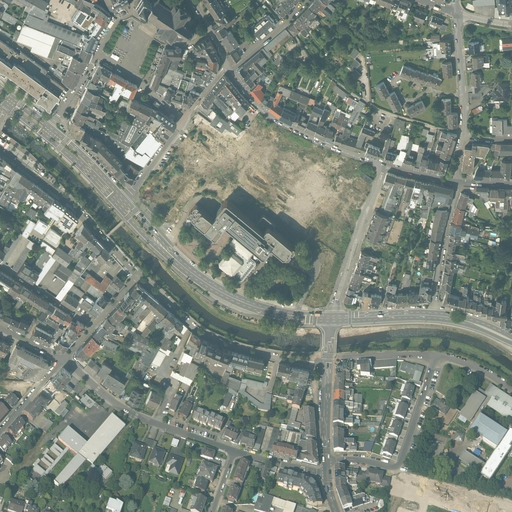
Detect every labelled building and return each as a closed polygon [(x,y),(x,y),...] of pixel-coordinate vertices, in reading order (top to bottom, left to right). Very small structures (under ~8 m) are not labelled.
[(47,3),(41,0),(28,0),(33,2),(45,9),(48,3),(47,3)] [(75,6),(64,0),(49,0),(47,3),(48,3),(45,9),(71,22),(72,19),(77,7),(75,6)] [(94,2),(88,0),(78,0),(75,6),(83,10),(89,14),(91,11),(91,10),(82,5),(83,2),(92,6),(91,7),(91,8),(92,9),(95,10),(97,11),(108,18),(109,15),(107,12),(100,6),(94,2)] [(104,0),(106,3),(110,11),(115,9),(122,6),(122,7),(130,4),(127,0),(104,0)] [(136,0),(135,3),(138,5),(136,8),(136,9),(137,9),(139,11),(138,13),(140,14),(140,15),(139,14),(139,15),(139,16),(140,16),(144,19),(145,19),(146,20),(146,19),(145,18),(147,16),(151,19),(150,20),(151,20),(152,19),(156,22),(155,23),(156,23),(157,22),(161,25),(160,25),(158,24),(156,27),(158,28),(158,29),(157,28),(157,29),(158,30),(157,30),(158,30),(157,31),(158,31),(161,33),(160,34),(161,34),(167,38),(167,39),(168,39),(167,38),(168,37),(171,39),(170,40),(171,40),(172,39),(175,39),(175,40),(176,40),(176,39),(177,37),(181,40),(185,35),(185,34),(187,36),(188,37),(188,36),(191,35),(192,36),(192,35),(193,32),(194,32),(193,31),(193,29),(194,28),(193,28),(192,28),(190,27),(191,26),(194,21),(190,18),(191,16),(192,16),(192,15),(191,15),(190,13),(190,12),(189,12),(190,11),(189,11),(189,12),(186,10),(186,9),(187,9),(187,8),(186,8),(181,4),(180,3),(180,4),(179,5),(176,3),(177,3),(176,2),(175,3),(174,2),(174,3),(175,4),(174,4),(172,3),(170,6),(172,7),(172,8),(168,5),(168,4),(167,5),(163,2),(163,1),(162,2),(159,0),(136,0)] [(217,0),(210,0),(206,3),(211,11),(222,3),(220,0),(217,0)] [(287,0),(284,0),(283,2),(282,3),(289,9),(293,5),(287,0)] [(327,3),(323,0),(314,0),(313,1),(321,8),(322,9),(324,6),(327,3)] [(323,0),(327,3),(335,10),(337,8),(331,2),(330,2),(329,1),(329,0),(323,0)] [(411,3),(404,0),(400,0),(397,7),(396,12),(402,14),(400,20),(404,22),(407,12),(408,12),(410,7),(410,6),(411,3)] [(497,0),(498,8),(498,14),(506,14),(509,14),(509,13),(511,13),(511,0),(497,0)] [(313,1),(309,6),(316,13),(319,10),(321,8),(313,1)] [(222,3),(211,11),(216,18),(225,12),(223,9),(224,8),(224,6),(222,3)] [(282,3),(281,4),(278,8),(277,7),(276,9),(277,10),(283,16),(284,14),(285,14),(289,9),(282,3)] [(316,13),(309,6),(303,12),(317,25),(320,21),(314,16),(316,13)] [(332,13),(326,7),(325,8),(324,6),(322,9),(326,12),(330,16),(332,13)] [(77,7),(72,19),(77,22),(81,14),(83,10),(77,7)] [(0,8),(0,14),(7,18),(6,20),(13,24),(17,18),(0,8)] [(89,14),(83,10),(81,14),(95,23),(97,19),(89,14)] [(426,14),(415,10),(412,18),(415,19),(414,20),(422,24),(426,14)] [(108,18),(97,11),(96,12),(94,15),(94,14),(94,13),(91,11),(89,14),(97,19),(106,25),(108,18)] [(216,18),(218,21),(212,25),(215,31),(223,25),(230,20),(225,12),(216,18)] [(317,25),(303,12),(299,17),(297,18),(305,25),(308,22),(314,28),(317,25)] [(268,15),(267,15),(252,28),(253,28),(252,29),(257,35),(258,34),(261,38),(267,32),(269,30),(270,30),(276,25),(273,21),(274,20),(269,15),(268,15)] [(230,20),(223,25),(225,28),(226,27),(227,28),(238,20),(235,16),(230,20)] [(443,21),(433,17),(430,23),(431,24),(430,26),(435,28),(436,26),(440,27),(441,24),(443,21)] [(305,25),(297,18),(294,22),(299,29),(305,35),(308,33),(303,28),(305,25)] [(77,22),(72,19),(71,22),(81,28),(82,27),(79,24),(77,22)] [(106,25),(97,19),(95,23),(90,32),(95,35),(98,37),(106,25)] [(58,26),(54,24),(53,24),(49,22),(44,20),(40,30),(60,38),(68,41),(81,46),(86,34),(83,33),(82,35),(81,35),(77,33),(72,31),(68,30),(68,29),(67,29),(67,30),(63,28),(63,27),(63,28),(58,26)] [(299,29),(294,22),(288,27),(294,33),(299,29)] [(40,30),(23,23),(20,31),(17,37),(16,39),(16,40),(33,46),(31,50),(52,58),(56,48),(56,47),(60,38),(40,30)] [(223,25),(215,31),(220,38),(222,36),(228,32),(225,28),(223,25)] [(11,34),(1,28),(0,27),(0,31),(9,36),(11,34)] [(286,29),(260,51),(267,59),(271,56),(267,52),(289,33),(286,29)] [(228,32),(222,36),(231,49),(239,44),(235,37),(233,34),(230,31),(228,32)] [(89,35),(86,34),(81,46),(92,50),(98,37),(95,35),(89,35)] [(208,37),(195,45),(193,55),(207,58),(218,57),(216,53),(214,49),(212,44),(209,38),(208,37)] [(68,41),(60,38),(56,47),(56,48),(66,52),(70,53),(87,59),(88,60),(92,50),(81,46),(80,49),(77,48),(78,47),(72,45),(71,48),(65,46),(66,43),(67,43),(68,41)] [(248,38),(239,45),(242,48),(245,45),(246,47),(249,44),(248,43),(250,41),(248,38)] [(511,39),(502,40),(503,49),(511,48),(511,39)] [(449,40),(439,41),(440,43),(432,44),(433,46),(433,49),(441,49),(450,48),(449,40)] [(479,42),(472,43),(469,43),(469,52),(479,51),(479,42)] [(46,70),(20,51),(19,53),(5,43),(0,50),(0,71),(35,97),(50,77),(45,73),(46,70)] [(181,49),(166,48),(156,71),(172,78),(176,69),(181,57),(181,49)] [(235,48),(227,54),(232,63),(241,56),(240,55),(235,48)] [(450,48),(441,49),(441,51),(439,52),(439,56),(439,57),(442,56),(442,57),(451,56),(450,48)] [(114,49),(110,57),(117,60),(121,53),(114,49)] [(355,49),(350,54),(355,59),(360,53),(355,49)] [(260,51),(238,69),(238,71),(244,80),(250,75),(246,69),(253,64),(257,69),(260,73),(263,69),(265,67),(262,64),(267,59),(260,51)] [(87,59),(70,53),(66,52),(62,64),(80,71),(87,59)] [(280,54),(274,61),(278,65),(284,58),(280,54)] [(479,57),(473,58),(473,62),(474,68),(481,67),(481,63),(489,63),(489,60),(489,57),(484,57),(480,57),(479,57)] [(219,58),(209,58),(209,62),(208,65),(210,65),(218,69),(220,63),(220,60),(219,58)] [(304,64),(293,58),(292,59),(290,63),(301,69),(304,64)] [(355,60),(350,65),(355,70),(360,64),(355,60)] [(62,64),(60,63),(53,73),(72,87),(80,71),(62,64)] [(218,69),(210,65),(208,65),(207,65),(197,63),(197,66),(206,67),(207,67),(206,70),(215,73),(218,69)] [(451,63),(442,63),(443,77),(452,77),(451,63)] [(99,64),(98,66),(97,67),(90,80),(96,83),(98,79),(102,82),(102,81),(102,80),(105,81),(111,71),(102,66),(102,65),(100,64),(99,64)] [(416,71),(403,66),(400,74),(412,79),(413,78),(416,71)] [(176,69),(172,78),(169,85),(172,86),(171,88),(175,89),(177,89),(177,88),(178,88),(182,78),(184,72),(176,69)] [(215,73),(206,70),(204,73),(203,72),(203,71),(195,69),(194,72),(212,78),(215,73)] [(361,75),(355,70),(352,74),(357,79),(361,75)] [(429,75),(416,70),(416,71),(413,78),(425,83),(426,82),(429,75)] [(111,71),(105,81),(104,83),(105,85),(107,86),(108,84),(110,81),(111,82),(115,74),(111,71)] [(172,78),(156,71),(151,85),(165,94),(169,85),(172,78)] [(194,72),(193,72),(191,78),(196,80),(199,81),(198,81),(205,83),(205,84),(207,85),(208,82),(212,78),(194,72)] [(479,73),(471,74),(472,85),(480,85),(479,73)] [(126,80),(115,74),(111,82),(110,81),(108,84),(114,88),(111,93),(116,96),(122,86),(126,80)] [(224,74),(212,89),(217,93),(223,88),(224,87),(230,81),(224,74)] [(442,79),(429,74),(429,75),(426,82),(438,88),(442,79)] [(244,80),(243,81),(246,85),(247,84),(252,79),(253,78),(250,75),(244,80)] [(50,77),(35,97),(49,107),(64,87),(50,77)] [(252,79),(247,84),(246,85),(248,88),(254,82),(252,79)] [(96,83),(90,80),(87,87),(99,93),(101,88),(102,86),(99,85),(99,86),(95,84),(96,83)] [(136,85),(126,80),(122,86),(116,96),(120,98),(124,92),(123,91),(124,88),(127,89),(126,93),(132,95),(136,85)] [(193,83),(188,81),(188,84),(186,88),(182,103),(188,105),(191,104),(199,93),(191,90),(193,83)] [(230,81),(224,87),(227,90),(230,93),(236,87),(230,81)] [(259,82),(251,91),(260,102),(263,96),(261,93),(262,91),(259,88),(262,85),(259,82)] [(383,82),(375,86),(381,98),(386,96),(394,110),(402,106),(394,91),(390,93),(383,82)] [(172,86),(169,85),(165,94),(164,96),(171,99),(175,89),(171,88),(172,86)] [(275,97),(274,101),(273,100),(273,101),(277,104),(282,92),(287,94),(285,97),(287,98),(288,98),(289,95),(291,89),(281,85),(278,90),(275,97)] [(347,93),(335,85),(333,89),(344,98),(347,93)] [(480,85),(472,85),(473,94),(481,93),(488,85),(480,86),(480,85)] [(507,85),(498,85),(498,89),(498,90),(497,90),(497,91),(497,94),(493,94),(494,99),(499,98),(499,100),(507,100),(507,93),(508,93),(507,85)] [(99,93),(87,87),(84,92),(96,99),(97,96),(99,93)] [(177,89),(175,89),(171,99),(182,103),(186,88),(182,87),(180,95),(178,95),(180,90),(177,89)] [(236,87),(230,93),(235,99),(241,94),(236,87)] [(263,96),(260,102),(264,106),(268,99),(266,98),(270,90),(267,88),(263,96)] [(212,89),(204,99),(211,105),(215,101),(213,99),(214,98),(225,108),(228,105),(217,93),(212,89)] [(310,97),(291,89),(289,95),(301,101),(299,106),(303,108),(305,109),(310,97)] [(111,93),(106,90),(104,96),(113,100),(116,96),(111,93)] [(96,99),(84,92),(81,98),(89,102),(91,104),(101,108),(103,104),(102,104),(101,105),(97,103),(96,103),(94,103),(96,99)] [(245,98),(241,94),(235,99),(230,93),(227,95),(230,98),(227,99),(225,101),(226,103),(229,101),(231,103),(233,102),(236,106),(245,98)] [(275,97),(270,95),(268,99),(264,106),(268,109),(273,101),(273,100),(274,101),(275,97)] [(120,98),(116,96),(113,100),(124,106),(127,102),(120,98)] [(139,101),(130,97),(126,107),(134,111),(136,108),(139,101)] [(89,102),(81,98),(76,108),(88,115),(89,115),(91,117),(96,119),(100,121),(104,110),(102,109),(101,108),(91,104),(89,102)] [(245,98),(233,110),(230,113),(231,115),(236,109),(241,114),(247,108),(247,107),(250,104),(245,98)] [(211,105),(204,99),(202,102),(207,107),(210,107),(211,105)] [(451,99),(441,99),(442,113),(448,113),(448,127),(457,127),(457,113),(451,113),(451,99)] [(347,121),(347,122),(353,124),(365,104),(359,100),(358,102),(355,107),(348,119),(347,121)] [(422,100),(407,108),(411,116),(426,108),(422,100)] [(139,101),(136,108),(134,111),(131,115),(128,122),(139,127),(141,126),(143,121),(144,122),(147,117),(146,116),(151,107),(141,103),(139,101)] [(233,102),(231,103),(229,101),(226,103),(228,105),(233,109),(236,106),(233,102)] [(277,104),(273,101),(268,109),(279,117),(283,108),(277,104)] [(111,106),(103,102),(103,104),(101,108),(102,109),(104,110),(108,112),(111,106)] [(207,107),(202,102),(197,107),(208,115),(213,109),(211,107),(210,107),(207,107)] [(233,109),(228,105),(225,108),(221,111),(227,116),(230,113),(233,110),(233,109)] [(324,110),(314,105),(312,111),(316,112),(321,115),(324,110)] [(480,106),(471,111),(473,116),(482,111),(480,106)] [(144,122),(143,121),(141,126),(139,127),(137,131),(140,133),(144,128),(147,124),(150,119),(151,117),(155,110),(151,107),(146,116),(147,117),(144,122)] [(296,113),(283,107),(283,108),(279,117),(291,123),(292,121),(296,113)] [(321,115),(320,118),(324,120),(329,110),(324,107),(324,110),(321,115)] [(88,115),(76,108),(73,113),(83,117),(83,116),(95,121),(96,119),(91,117),(89,115),(88,115)] [(301,110),(297,109),(296,113),(292,121),(297,123),(299,119),(298,118),(301,110)] [(144,128),(140,133),(132,143),(136,146),(149,131),(151,132),(157,123),(163,114),(155,110),(151,117),(150,119),(147,124),(144,128)] [(312,111),(307,121),(310,123),(314,115),(316,112),(312,111)] [(303,112),(300,120),(299,119),(297,123),(296,125),(304,129),(307,122),(304,120),(305,118),(305,117),(306,113),(303,112)] [(83,117),(73,113),(70,118),(76,121),(85,123),(86,124),(95,128),(102,131),(104,127),(94,123),(95,121),(83,116),(83,117)] [(218,113),(211,123),(223,131),(226,127),(231,131),(232,130),(238,134),(242,128),(229,119),(228,121),(218,113)] [(157,123),(151,132),(158,137),(158,136),(162,139),(161,138),(163,135),(164,136),(167,133),(166,132),(171,125),(172,122),(170,121),(170,119),(170,118),(163,114),(157,123)] [(85,123),(76,121),(70,118),(70,119),(69,122),(69,126),(70,129),(72,131),(79,137),(83,130),(86,124),(85,123)] [(317,126),(314,134),(325,139),(328,130),(329,129),(325,128),(326,126),(324,125),(323,127),(321,126),(324,120),(320,118),(317,126)] [(125,121),(122,119),(120,125),(125,128),(128,123),(125,121)] [(343,120),(339,128),(343,130),(345,126),(347,122),(347,121),(348,119),(347,119),(345,121),(343,120)] [(396,119),(394,128),(398,129),(399,127),(400,127),(399,132),(402,133),(405,121),(396,119)] [(507,120),(492,120),(492,126),(494,126),(494,127),(495,127),(495,134),(499,134),(498,132),(507,132),(507,126),(507,120)] [(310,123),(307,121),(307,122),(304,129),(314,134),(317,126),(314,125),(310,123)] [(116,137),(105,132),(101,140),(121,161),(126,156),(123,155),(130,145),(132,143),(140,133),(137,131),(139,127),(128,122),(128,123),(125,128),(124,131),(119,129),(118,133),(116,137)] [(95,128),(86,124),(83,130),(101,139),(105,132),(102,131),(95,128)] [(350,128),(345,126),(343,130),(341,137),(340,144),(354,149),(357,142),(353,141),(354,139),(350,138),(350,139),(347,138),(350,128)] [(357,142),(354,149),(358,150),(362,152),(364,147),(361,146),(365,136),(365,135),(373,137),(375,132),(363,127),(358,140),(357,142)] [(428,130),(423,128),(419,143),(424,145),(426,140),(428,133),(428,130)] [(101,139),(83,130),(79,137),(94,151),(101,139)] [(333,132),(328,130),(325,139),(330,141),(333,132)] [(151,132),(149,131),(136,146),(134,149),(141,154),(144,151),(157,137),(157,138),(158,137),(151,132)] [(399,142),(397,148),(401,149),(406,150),(406,147),(409,139),(409,136),(401,134),(399,142)] [(157,137),(144,151),(150,156),(162,140),(162,139),(158,136),(158,137),(157,138),(157,137)] [(382,154),(378,152),(376,157),(384,160),(386,152),(387,152),(388,148),(391,138),(387,136),(382,154)] [(455,140),(440,136),(439,139),(442,141),(443,140),(445,140),(444,143),(453,146),(455,140)] [(121,161),(101,140),(94,151),(112,169),(118,163),(121,161)] [(379,148),(366,143),(364,147),(362,152),(376,157),(378,152),(379,148)] [(453,146),(444,143),(442,147),(440,146),(441,145),(438,144),(436,148),(451,152),(453,146)] [(468,147),(464,147),(464,148),(462,169),(461,170),(466,171),(470,173),(472,169),(475,154),(482,155),(484,156),(487,151),(490,145),(488,145),(476,143),(476,144),(469,143),(468,147)] [(511,143),(501,144),(500,148),(499,153),(511,153),(511,143)] [(417,158),(415,160),(415,161),(413,167),(418,169),(420,160),(421,156),(424,146),(418,144),(417,150),(419,150),(417,158)] [(484,156),(480,163),(483,164),(491,149),(493,150),(493,149),(496,144),(490,144),(490,145),(487,151),(484,156)] [(141,154),(134,149),(130,145),(123,155),(126,156),(143,165),(150,156),(144,151),(141,154)] [(391,148),(388,148),(387,152),(386,152),(384,160),(392,162),(396,153),(390,151),(391,148)] [(451,152),(436,148),(435,151),(438,152),(439,151),(441,152),(440,155),(449,158),(451,152)] [(398,157),(396,162),(402,164),(405,151),(406,150),(401,149),(399,154),(398,157)] [(410,152),(405,151),(402,164),(413,167),(415,161),(412,161),(413,156),(407,155),(409,153),(410,152)] [(10,166),(0,157),(0,162),(9,167),(10,166)] [(431,158),(429,158),(428,162),(426,169),(434,171),(436,161),(431,160),(431,158)] [(436,161),(434,171),(443,173),(445,172),(448,161),(439,158),(438,161),(436,161)] [(426,161),(420,160),(418,169),(426,170),(426,169),(428,162),(426,161)] [(118,163),(112,169),(124,182),(125,181),(128,183),(131,180),(132,180),(134,177),(126,172),(126,171),(124,170),(118,163)] [(478,166),(476,170),(476,171),(475,178),(482,178),(483,169),(484,168),(482,167),(483,164),(480,163),(478,166)] [(139,169),(131,164),(126,171),(126,172),(134,177),(139,169)] [(16,170),(10,166),(9,167),(9,168),(7,172),(11,174),(12,175),(16,170)] [(487,170),(483,169),(482,178),(490,179),(490,170),(491,169),(491,167),(488,166),(487,170)] [(501,171),(490,170),(490,179),(504,179),(506,168),(501,167),(501,171)] [(32,182),(16,170),(12,175),(4,189),(22,200),(24,201),(27,197),(24,196),(26,191),(27,190),(32,182)] [(373,180),(363,172),(360,176),(370,184),(373,180)] [(396,175),(387,172),(383,182),(390,184),(389,186),(392,187),(396,175)] [(4,176),(1,174),(0,176),(0,179),(1,180),(6,183),(8,178),(4,176)] [(392,187),(387,200),(392,202),(395,193),(398,184),(404,186),(406,178),(396,175),(392,187)] [(415,180),(406,178),(404,186),(407,186),(404,199),(403,203),(408,204),(410,198),(415,180)] [(416,203),(421,181),(416,180),(411,198),(410,198),(408,204),(407,210),(406,216),(408,217),(409,211),(414,212),(416,203)] [(428,183),(421,181),(416,203),(420,204),(420,202),(422,202),(423,198),(421,198),(422,197),(421,196),(422,192),(422,190),(424,191),(425,193),(427,193),(428,183)] [(32,182),(27,190),(32,194),(37,186),(32,182)] [(435,185),(428,183),(427,193),(429,193),(428,199),(427,204),(426,203),(426,205),(425,212),(428,213),(429,207),(430,204),(431,200),(432,200),(432,198),(435,185)] [(453,189),(435,185),(432,198),(436,199),(443,201),(443,204),(449,206),(452,196),(453,189)] [(42,190),(37,186),(32,194),(35,196),(37,197),(42,190)] [(488,188),(476,188),(475,192),(479,192),(478,194),(480,194),(480,192),(483,193),(483,196),(487,196),(488,189),(488,188)] [(22,200),(4,189),(0,196),(0,198),(8,204),(9,203),(10,204),(11,202),(13,203),(15,201),(18,203),(19,201),(20,202),(22,200)] [(497,190),(490,190),(490,189),(488,189),(487,196),(489,199),(496,200),(495,210),(501,211),(501,207),(503,207),(503,206),(503,201),(504,198),(504,197),(504,190),(497,190)] [(34,201),(31,205),(31,206),(33,207),(32,208),(36,211),(37,209),(42,201),(48,194),(42,190),(37,197),(34,201)] [(401,195),(395,193),(392,202),(399,204),(401,195)] [(48,194),(42,201),(45,203),(42,208),(45,210),(53,198),(48,194)] [(468,197),(460,194),(456,206),(464,209),(466,204),(468,205),(469,203),(471,204),(473,199),(468,197)] [(8,204),(0,198),(0,206),(5,209),(8,204)] [(65,207),(53,198),(45,210),(44,211),(53,216),(54,215),(58,217),(65,207)] [(240,211),(227,200),(225,201),(224,202),(217,210),(217,212),(213,218),(197,205),(195,205),(193,208),(194,209),(193,211),(191,210),(189,213),(189,215),(214,236),(217,235),(222,229),(222,227),(225,223),(233,229),(244,238),(242,240),(236,236),(235,236),(230,242),(230,244),(235,248),(233,251),(232,250),(228,251),(219,262),(219,266),(230,274),(234,274),(236,275),(235,276),(240,280),(242,279),(243,277),(255,263),(255,261),(249,257),(254,252),(254,250),(256,250),(257,248),(263,253),(265,253),(270,247),(270,245),(271,243),(287,256),(289,256),(291,253),(290,252),(292,250),(293,251),(295,248),(295,246),(273,228),(275,226),(275,224),(264,215),(262,215),(256,224),(240,211)] [(31,206),(27,214),(33,217),(36,211),(32,208),(33,207),(31,206)] [(464,209),(456,206),(455,209),(454,209),(453,211),(454,212),(453,214),(462,217),(464,209)] [(75,215),(65,207),(58,217),(56,220),(59,223),(58,224),(59,225),(65,229),(66,227),(70,230),(78,218),(74,215),(75,215)] [(391,210),(384,207),(382,214),(389,216),(391,210)] [(447,211),(437,209),(435,216),(446,218),(447,217),(447,215),(446,214),(447,211)] [(377,212),(376,212),(371,224),(390,231),(395,218),(389,216),(382,214),(377,212)] [(462,217),(453,214),(453,216),(452,216),(451,219),(452,219),(452,221),(460,223),(462,217)] [(435,216),(434,222),(444,224),(445,224),(445,222),(445,221),(445,218),(446,218),(435,216)] [(404,222),(395,218),(390,231),(400,235),(404,222)] [(47,225),(39,219),(33,228),(42,233),(47,225)] [(30,221),(23,232),(24,232),(22,235),(26,238),(33,228),(36,224),(33,222),(30,221)] [(434,222),(433,222),(432,229),(433,229),(433,230),(442,231),(443,231),(443,229),(443,228),(443,224),(444,224),(434,222)] [(83,224),(75,235),(78,236),(77,237),(79,238),(82,239),(81,240),(80,240),(75,246),(78,248),(79,247),(90,232),(83,224)] [(390,231),(371,224),(366,237),(385,244),(390,231)] [(458,226),(450,224),(449,230),(451,231),(456,232),(457,229),(458,226)] [(470,232),(457,229),(456,232),(455,233),(469,236),(476,237),(478,228),(472,226),(470,232)] [(50,229),(45,236),(56,243),(60,236),(50,229)] [(442,231),(433,230),(433,229),(432,229),(429,229),(428,234),(432,235),(431,239),(440,241),(442,231)] [(400,235),(390,231),(385,244),(396,248),(400,235)] [(469,236),(455,233),(456,232),(451,231),(450,236),(459,238),(464,240),(468,240),(469,236)] [(9,246),(8,247),(5,252),(0,260),(0,261),(4,264),(22,235),(17,232),(9,246)] [(90,232),(79,247),(82,250),(87,243),(85,242),(86,241),(91,247),(97,239),(90,232)] [(459,238),(450,236),(449,241),(455,243),(463,244),(463,242),(464,240),(459,238)] [(91,247),(90,247),(96,251),(95,253),(93,252),(88,258),(91,260),(103,246),(97,239),(91,247)] [(431,239),(427,256),(437,258),(440,241),(431,239)] [(455,243),(449,241),(447,250),(454,251),(454,249),(456,249),(456,246),(455,246),(455,243)] [(98,258),(96,260),(100,263),(101,261),(102,261),(109,252),(103,246),(96,255),(98,258)] [(27,247),(12,269),(17,272),(23,263),(31,250),(27,247)] [(67,253),(57,247),(51,255),(51,256),(61,262),(66,265),(72,257),(67,253)] [(82,250),(79,247),(78,248),(76,251),(74,253),(81,260),(84,256),(86,253),(82,250)] [(71,248),(67,253),(72,257),(74,253),(76,251),(73,249),(71,248)] [(257,248),(256,250),(254,250),(254,252),(249,257),(255,261),(255,263),(256,262),(263,253),(257,248)] [(31,269),(35,272),(36,270),(38,270),(49,254),(44,250),(31,269)] [(454,251),(447,250),(446,257),(456,259),(457,259),(458,255),(460,255),(460,256),(464,257),(465,253),(454,251)] [(376,256),(361,252),(359,258),(368,261),(370,257),(371,258),(370,258),(374,260),(376,256)] [(38,274),(32,282),(37,285),(56,259),(51,256),(38,274)] [(81,260),(77,265),(83,270),(90,261),(84,256),(81,260)] [(437,258),(427,256),(426,267),(427,267),(428,267),(435,268),(437,258)] [(456,259),(446,257),(445,263),(458,266),(458,264),(459,263),(455,262),(456,259)] [(368,261),(359,258),(357,264),(372,268),(373,265),(369,263),(368,264),(367,264),(368,261)] [(66,265),(61,262),(54,274),(64,281),(67,278),(73,270),(66,265)] [(255,263),(243,277),(246,279),(247,279),(258,265),(258,264),(256,262),(255,263)] [(31,269),(23,263),(17,272),(25,278),(31,269)] [(458,266),(445,263),(444,270),(453,272),(454,269),(458,270),(458,269),(458,267),(458,266)] [(372,268),(357,264),(355,269),(364,272),(366,269),(367,269),(366,270),(370,271),(372,268)] [(83,270),(77,265),(73,270),(79,275),(83,270)] [(435,268),(428,267),(427,276),(433,277),(435,268)] [(31,269),(25,278),(32,282),(38,274),(35,272),(31,269)] [(364,272),(355,269),(353,276),(364,279),(366,280),(370,281),(371,277),(365,275),(363,275),(364,272)] [(79,275),(73,270),(67,278),(69,279),(56,297),(61,301),(66,293),(69,290),(72,285),(79,275)] [(89,274),(83,270),(79,275),(86,279),(87,280),(91,275),(89,274)] [(453,272),(444,270),(442,281),(451,283),(453,272)] [(0,281),(9,287),(13,280),(7,276),(5,274),(0,271),(0,281)] [(79,275),(72,285),(78,289),(79,289),(86,279),(79,275)] [(100,282),(91,275),(87,280),(92,283),(97,287),(100,282)] [(106,275),(100,282),(107,287),(110,283),(112,280),(106,275)] [(112,280),(110,283),(117,289),(124,282),(116,275),(112,280)] [(353,276),(352,275),(350,281),(359,284),(360,280),(364,281),(364,279),(353,276)] [(9,287),(7,290),(12,293),(11,295),(14,297),(23,286),(13,280),(9,287)] [(451,283),(442,281),(441,289),(446,290),(446,293),(443,302),(457,306),(459,297),(449,294),(450,287),(451,283)] [(107,287),(100,282),(97,287),(100,289),(103,291),(107,287)] [(424,282),(423,285),(420,285),(419,292),(419,294),(419,302),(429,300),(431,289),(430,288),(430,287),(428,287),(429,283),(424,282)] [(97,287),(92,283),(87,290),(95,296),(97,293),(100,289),(97,287)] [(107,287),(103,291),(102,293),(109,299),(117,289),(110,283),(107,287)] [(386,292),(383,303),(387,304),(392,285),(388,284),(386,292)] [(392,285),(387,304),(389,305),(390,303),(395,304),(398,295),(393,294),(393,293),(394,293),(396,285),(392,284),(392,285)] [(78,289),(72,285),(69,290),(75,294),(78,289)] [(136,285),(117,306),(123,312),(128,306),(142,288),(138,285),(136,285)] [(31,291),(23,286),(14,297),(19,300),(23,302),(26,298),(31,291)] [(462,297),(459,297),(457,306),(464,309),(464,308),(466,296),(467,287),(464,287),(462,296),(462,297)] [(142,288),(128,306),(130,309),(139,299),(138,298),(139,297),(142,300),(147,293),(142,288)] [(352,289),(348,288),(346,294),(353,297),(354,297),(354,294),(353,294),(354,290),(352,289)] [(79,289),(78,289),(75,294),(81,297),(83,294),(84,293),(79,289)] [(109,299),(102,293),(103,291),(100,289),(97,293),(99,294),(97,297),(98,298),(96,300),(103,305),(109,299)] [(49,302),(31,291),(26,298),(33,303),(34,302),(39,305),(38,306),(44,309),(44,310),(49,302)] [(368,294),(363,292),(362,296),(362,302),(362,305),(368,307),(372,296),(368,295),(368,294)] [(401,292),(398,292),(398,294),(398,295),(395,304),(408,303),(407,294),(402,294),(402,293),(401,292)] [(419,292),(407,293),(407,294),(408,303),(419,302),(419,294),(419,292)] [(78,301),(66,293),(61,301),(73,308),(75,305),(77,302),(78,301)] [(147,293),(142,300),(145,302),(144,303),(139,309),(140,310),(141,308),(142,310),(153,297),(147,293)] [(96,300),(93,304),(92,303),(93,302),(93,301),(83,294),(81,297),(83,299),(84,299),(99,310),(103,305),(96,300)] [(353,297),(346,294),(344,301),(353,303),(353,301),(352,300),(353,297)] [(374,295),(372,294),(372,296),(368,307),(371,307),(372,305),(377,306),(378,306),(381,296),(376,295),(376,294),(375,294),(374,295)] [(469,296),(466,296),(464,308),(475,310),(475,311),(477,296),(477,294),(474,294),(473,298),(474,299),(474,300),(468,299),(469,296)] [(153,297),(142,310),(144,311),(143,313),(144,314),(149,307),(150,306),(152,308),(158,301),(153,297)] [(99,310),(84,299),(83,299),(81,302),(88,307),(89,306),(90,305),(91,306),(88,309),(91,311),(96,314),(99,310)] [(501,300),(497,299),(496,305),(497,305),(497,307),(493,306),(493,307),(492,317),(492,318),(493,319),(496,319),(497,318),(499,319),(501,300)] [(19,300),(14,306),(18,309),(23,302),(19,300)] [(152,308),(151,310),(159,316),(158,316),(157,316),(156,318),(155,317),(141,335),(145,337),(155,325),(167,310),(158,301),(152,308)] [(54,306),(49,302),(44,310),(47,312),(50,314),(54,306)] [(80,304),(77,302),(75,305),(89,314),(91,311),(88,309),(80,304)] [(123,312),(117,306),(111,313),(118,318),(120,317),(122,318),(124,316),(124,317),(125,317),(126,315),(126,314),(123,312)] [(66,314),(55,307),(51,314),(56,318),(56,320),(57,320),(58,319),(59,320),(61,321),(66,314)] [(133,316),(131,319),(134,321),(142,310),(141,308),(140,310),(139,309),(133,316)] [(44,309),(37,317),(42,320),(46,315),(47,312),(44,310),(44,309)] [(142,310),(134,321),(137,323),(140,319),(141,320),(141,319),(142,319),(146,314),(144,314),(143,313),(144,311),(142,310)] [(167,310),(155,325),(158,327),(162,322),(162,320),(164,320),(166,322),(172,314),(167,310)] [(12,316),(3,312),(2,315),(0,318),(0,320),(7,324),(12,316)] [(111,313),(107,318),(114,324),(115,323),(125,328),(126,325),(119,321),(118,321),(118,322),(116,321),(118,318),(111,313)] [(58,325),(58,326),(60,327),(63,322),(65,324),(65,325),(66,325),(71,317),(66,314),(61,321),(58,325)] [(172,314),(166,322),(167,323),(168,323),(168,325),(167,325),(164,328),(167,330),(177,318),(172,314)] [(12,316),(7,324),(16,328),(20,320),(16,318),(12,316)] [(107,318),(101,325),(108,331),(112,326),(126,333),(128,329),(125,328),(115,323),(114,324),(107,318)] [(167,330),(163,336),(166,337),(169,338),(170,337),(169,336),(173,331),(173,330),(172,329),(173,329),(175,329),(177,331),(178,330),(182,324),(177,318),(167,330)] [(29,323),(20,319),(20,320),(16,328),(25,333),(29,323)] [(58,325),(48,319),(46,322),(56,329),(58,326),(58,325)] [(84,325),(77,321),(75,324),(70,321),(68,324),(80,332),(84,327),(84,325)] [(80,332),(68,324),(68,326),(70,327),(67,332),(75,337),(80,332)] [(182,324),(178,330),(182,334),(187,328),(182,324)] [(108,331),(101,325),(96,330),(103,336),(108,331)] [(52,335),(47,343),(54,347),(57,342),(54,340),(60,331),(63,333),(64,333),(65,331),(64,331),(65,330),(60,327),(58,326),(56,329),(52,335)] [(52,335),(36,327),(31,336),(47,343),(52,335)] [(103,336),(96,330),(92,335),(99,342),(102,338),(103,336)] [(67,332),(65,331),(64,333),(63,333),(62,335),(59,340),(59,341),(68,345),(75,337),(67,332)] [(147,339),(133,332),(129,340),(143,347),(147,339)] [(192,332),(187,342),(188,343),(187,347),(191,348),(192,349),(189,354),(185,353),(182,360),(186,362),(180,374),(184,376),(190,363),(194,352),(195,352),(201,338),(200,338),(192,332)] [(92,335),(83,344),(91,351),(97,345),(98,346),(101,343),(99,342),(92,335)] [(177,345),(181,339),(176,336),(172,342),(177,345)] [(161,347),(158,351),(166,355),(168,356),(171,352),(166,349),(171,340),(169,338),(166,337),(162,344),(161,347)] [(116,345),(102,338),(99,342),(101,343),(104,344),(114,349),(116,345)] [(208,343),(201,338),(195,352),(203,356),(203,355),(208,343)] [(140,353),(137,359),(142,362),(139,368),(144,371),(143,373),(142,373),(138,379),(141,381),(151,364),(152,362),(158,351),(161,347),(147,339),(143,347),(140,353)] [(0,340),(0,353),(4,355),(9,345),(0,341),(0,340)] [(68,345),(59,341),(59,340),(58,340),(57,342),(54,347),(62,352),(68,345)] [(143,347),(129,340),(126,347),(140,353),(143,347)] [(232,352),(210,344),(208,343),(203,355),(210,357),(211,358),(227,364),(232,352)] [(114,349),(104,344),(102,349),(113,354),(115,349),(114,349)] [(39,357),(24,349),(24,348),(22,347),(21,348),(16,345),(6,364),(12,369),(14,369),(20,362),(20,361),(27,364),(27,365),(25,373),(24,373),(20,377),(22,379),(38,379),(48,367),(47,361),(42,358),(42,357),(40,356),(39,357)] [(89,352),(82,346),(76,353),(76,354),(81,359),(82,358),(82,357),(84,355),(85,356),(89,352)] [(158,351),(152,362),(157,365),(159,367),(166,355),(158,351)] [(239,354),(232,352),(227,364),(225,369),(230,372),(232,365),(232,363),(233,363),(234,363),(234,364),(236,365),(236,364),(239,354)] [(249,357),(239,354),(236,364),(246,366),(249,357)] [(264,360),(249,357),(246,366),(245,369),(261,373),(264,360)] [(227,364),(211,358),(208,362),(205,361),(204,363),(204,364),(204,365),(205,366),(208,368),(206,372),(220,382),(225,369),(227,364)] [(91,360),(87,365),(92,369),(96,364),(91,360)] [(396,361),(368,363),(369,369),(396,367),(396,361)] [(111,368),(103,363),(100,368),(97,373),(104,378),(108,372),(111,368)] [(199,367),(190,363),(184,376),(193,380),(199,367)] [(281,363),(281,364),(279,363),(276,374),(281,376),(281,373),(283,373),(286,364),(281,363)] [(368,363),(357,364),(357,370),(360,370),(361,375),(370,376),(369,369),(368,363)] [(417,368),(403,363),(400,371),(405,373),(406,371),(415,374),(413,380),(413,381),(418,382),(423,368),(418,367),(417,368)] [(100,368),(96,364),(92,369),(97,373),(100,368)] [(290,365),(286,364),(283,373),(286,374),(285,377),(289,378),(292,367),(290,366),(290,365)] [(346,365),(340,365),(340,366),(337,366),(335,367),(335,373),(349,374),(350,370),(352,370),(352,368),(352,364),(346,365)] [(309,370),(292,367),(289,378),(289,380),(296,381),(297,378),(300,379),(299,381),(307,382),(311,382),(311,377),(308,376),(308,374),(309,370)] [(71,375),(63,368),(56,375),(64,382),(66,379),(68,381),(70,379),(68,377),(71,375)] [(230,372),(225,369),(220,382),(227,387),(237,394),(241,382),(231,379),(228,378),(230,372)] [(180,374),(173,371),(171,376),(181,381),(184,376),(180,374)] [(108,372),(104,378),(102,381),(119,392),(125,383),(108,372)] [(64,382),(56,375),(51,381),(59,388),(62,385),(70,392),(72,389),(64,382)] [(193,380),(184,376),(181,381),(190,386),(193,380)] [(264,384),(242,378),(237,394),(240,396),(259,410),(270,412),(271,395),(266,394),(264,405),(260,404),(261,404),(244,392),(246,386),(263,389),(263,387),(266,388),(267,382),(264,382),(264,384)] [(59,388),(51,381),(45,388),(51,394),(55,390),(58,391),(57,391),(58,391),(59,388)] [(150,386),(142,381),(140,385),(148,390),(150,386)] [(307,382),(299,381),(296,392),(304,393),(307,382)] [(79,382),(73,389),(77,393),(83,386),(79,382)] [(27,391),(20,385),(10,396),(18,402),(27,391)] [(166,385),(162,393),(167,395),(171,387),(166,385)] [(414,388),(406,385),(404,392),(412,395),(414,388)] [(511,422),(505,433),(480,416),(474,426),(470,432),(497,450),(478,480),(480,481),(484,476),(490,480),(511,446),(511,400),(490,386),(485,393),(492,398),(487,405),(511,421),(511,422)] [(133,388),(128,398),(129,398),(128,401),(137,405),(142,395),(137,393),(138,391),(133,388)] [(478,389),(476,393),(475,392),(459,415),(470,422),(473,424),(472,425),(474,426),(480,416),(487,405),(492,398),(485,393),(478,389)] [(161,395),(151,391),(146,403),(150,405),(150,404),(156,406),(156,407),(161,395)] [(227,392),(220,405),(226,408),(232,394),(227,392)] [(304,393),(296,392),(294,400),(302,402),(304,393)] [(404,392),(402,398),(410,401),(412,395),(404,392)] [(50,401),(40,393),(34,401),(43,409),(47,405),(45,404),(49,401),(50,402),(50,401)] [(80,399),(90,407),(95,401),(85,393),(80,399)] [(182,396),(176,394),(169,410),(170,410),(175,412),(174,413),(175,413),(182,396)] [(350,394),(335,394),(334,404),(353,405),(353,396),(353,395),(350,394)] [(10,396),(8,396),(5,399),(6,400),(4,402),(12,409),(18,402),(10,396)] [(362,396),(353,396),(353,405),(361,405),(362,396)] [(292,399),(288,398),(288,399),(287,402),(293,404),(292,407),(298,409),(300,409),(302,402),(294,400),(292,399)] [(194,401),(187,399),(185,404),(185,403),(180,415),(184,417),(183,418),(186,419),(186,418),(187,418),(191,409),(192,407),(192,406),(194,401)] [(436,399),(431,406),(435,409),(437,406),(440,401),(436,399)] [(64,400),(60,405),(61,406),(61,405),(65,409),(69,404),(64,400)] [(451,406),(441,400),(440,401),(437,406),(442,409),(440,412),(445,415),(451,406)] [(34,401),(23,413),(32,422),(36,417),(37,418),(41,412),(43,409),(34,401)] [(353,405),(334,404),(334,411),(344,411),(353,412),(353,415),(361,416),(362,405),(361,405),(353,405)] [(400,404),(398,410),(406,413),(408,407),(400,404)] [(61,406),(55,412),(59,416),(65,409),(61,405),(61,406)] [(289,421),(287,426),(293,428),(299,429),(300,423),(295,422),(298,409),(292,407),(291,411),(289,421)] [(314,411),(304,409),(305,426),(306,426),(315,425),(314,411)] [(216,417),(211,415),(211,416),(207,414),(206,414),(201,412),(202,412),(197,410),(193,419),(206,426),(207,424),(220,431),(225,421),(221,419),(216,417)] [(406,413),(398,410),(395,417),(396,417),(403,419),(404,419),(406,413)] [(344,411),(334,411),(333,425),(347,426),(374,427),(374,423),(372,423),(358,423),(358,422),(346,421),(346,423),(344,423),(344,411)] [(18,419),(12,425),(20,431),(22,428),(25,425),(18,419)] [(48,420),(41,429),(46,433),(53,424),(48,420)] [(394,422),(391,429),(400,431),(402,425),(394,422)] [(20,431),(12,425),(7,431),(14,437),(17,434),(20,431)] [(253,448),(253,450),(258,451),(266,426),(260,425),(253,448)] [(239,432),(229,428),(225,436),(235,441),(239,433),(239,432)] [(274,429),(267,453),(272,455),(279,430),(274,429)] [(400,431),(391,429),(389,435),(390,435),(397,438),(400,438),(400,437),(398,436),(400,431)] [(239,433),(235,441),(234,443),(237,445),(239,440),(242,433),(242,431),(240,430),(239,432),(239,433)] [(279,430),(272,455),(279,456),(286,432),(279,430)] [(292,433),(286,432),(279,456),(296,461),(298,454),(298,453),(299,452),(297,452),(300,441),(296,440),(297,435),(292,433)] [(341,432),(333,432),(334,441),(343,441),(344,432),(341,432)] [(250,435),(244,433),(242,441),(241,443),(248,445),(248,447),(253,448),(256,437),(250,435)] [(3,436),(0,439),(0,449),(2,452),(8,445),(9,447),(12,443),(3,436)] [(154,442),(147,439),(145,446),(146,447),(151,449),(154,442)] [(179,441),(173,439),(171,445),(177,447),(179,441)] [(300,441),(297,452),(299,452),(298,453),(307,452),(308,456),(308,457),(318,456),(317,445),(308,443),(303,442),(300,441)] [(343,441),(334,441),(334,451),(344,452),(343,449),(344,449),(345,448),(345,447),(344,446),(343,446),(343,444),(345,444),(345,445),(349,445),(355,445),(356,442),(343,441)] [(395,444),(387,441),(385,447),(393,450),(396,444),(395,444)] [(371,442),(364,442),(364,452),(370,453),(374,442),(371,442)] [(145,446),(134,443),(129,457),(142,461),(146,447),(145,446)] [(393,450),(385,447),(383,454),(391,456),(393,450)] [(215,453),(200,448),(198,456),(211,460),(213,460),(215,453)] [(165,452),(159,450),(158,451),(154,450),(154,449),(154,450),(149,462),(153,463),(153,462),(159,464),(159,466),(165,452)] [(318,456),(308,457),(308,456),(304,456),(302,456),(301,455),(298,454),(296,461),(317,466),(318,464),(318,456)] [(183,460),(170,456),(168,462),(171,463),(172,465),(169,472),(178,475),(183,460)] [(241,461),(238,467),(236,474),(234,480),(237,482),(242,484),(244,480),(245,480),(243,479),(245,474),(247,474),(245,473),(247,468),(249,469),(249,468),(248,468),(249,464),(241,461)] [(208,466),(203,464),(203,465),(198,477),(199,477),(195,488),(200,490),(204,492),(208,481),(210,482),(212,483),(213,480),(213,479),(216,472),(217,469),(208,466)] [(261,467),(260,470),(258,477),(267,480),(269,472),(270,470),(270,469),(261,467)] [(373,472),(367,471),(367,474),(365,481),(366,481),(380,485),(381,485),(382,477),(383,474),(377,473),(377,472),(377,471),(374,471),(373,472)] [(294,475),(289,474),(288,474),(280,472),(278,484),(299,489),(302,478),(294,476),(294,475)] [(367,474),(358,472),(357,479),(362,480),(362,482),(366,483),(366,481),(365,481),(367,474)] [(390,479),(382,477),(381,485),(380,485),(380,486),(388,488),(390,479)] [(310,481),(305,480),(306,479),(302,478),(299,489),(301,490),(307,496),(308,498),(320,495),(318,491),(317,492),(316,487),(315,486),(316,486),(312,481),(311,482),(310,481)] [(345,482),(336,481),(336,489),(345,490),(345,482)] [(235,488),(231,487),(227,498),(229,499),(234,501),(237,502),(238,497),(240,490),(235,488)] [(340,501),(343,509),(352,506),(351,503),(364,499),(365,495),(361,494),(357,495),(351,498),(349,498),(340,501)] [(285,509),(283,511),(293,511),(296,505),(265,495),(264,499),(260,511),(261,511),(268,511),(271,505),(285,509)] [(320,495),(308,498),(310,503),(311,503),(311,505),(313,504),(314,507),(322,504),(320,495)] [(197,496),(191,511),(192,511),(202,511),(207,500),(197,496)] [(258,497),(255,506),(254,510),(260,511),(264,499),(258,497)] [(20,505),(11,502),(9,506),(9,507),(8,511),(10,511),(21,511),(22,511),(24,505),(20,504),(20,505)] [(120,511),(122,507),(116,503),(115,504),(109,502),(105,511),(120,511)]
